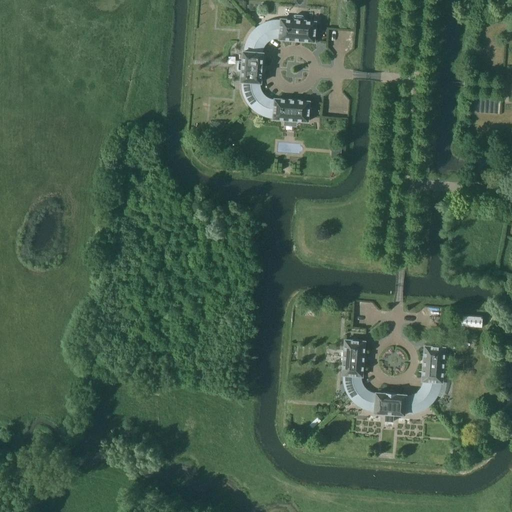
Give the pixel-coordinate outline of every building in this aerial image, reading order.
[(257,29),(267,40),(278,34),(280,35),(280,39),(290,40),(304,41),(314,41),(316,22),(305,21),(305,20),(305,18),(303,16),(295,15),(293,17),(293,20),(292,19),(292,20),(281,19),(281,25),(272,24),(271,22),(267,23),(263,24),(259,26),(257,29)] [(263,46),(267,40),(257,29),(256,29),(253,32),(250,35),(248,39),(247,43),(246,47),(245,51),(243,51),(243,61),(239,61),(238,62),(237,69),(238,71),(242,71),(241,81),(247,81),(247,90),(244,91),(245,95),(247,99),(248,102),(251,105),(263,95),(257,84),(257,82),(261,83),(262,72),(263,63),(263,53),(261,52),(263,46)] [(263,95),(251,105),(254,108),(257,110),(260,112),(263,114),(265,112),(274,112),(273,118),(284,119),(297,121),(297,120),(308,121),(310,101),(299,101),(299,100),(286,99),(275,99),(274,103),(273,103),(263,95)] [(332,146),(331,158),(341,158),(341,147),(332,146)] [(461,326),(482,327),(483,317),(462,315),(461,326)] [(352,399),(364,388),(358,378),(358,376),(362,376),(363,365),(364,352),(365,341),(345,340),(344,350),(343,364),(342,375),(348,375),(348,383),(345,385),(346,387),(347,391),(349,395),(351,398),(352,399)] [(418,393),(428,404),(431,401),(434,398),(437,395),(438,392),(435,390),(436,382),(442,382),(443,371),(444,358),(445,347),(425,346),(424,357),(424,356),(423,370),(422,381),(426,381),(426,383),(418,393)] [(323,350),(324,363),(333,362),(332,349),(323,350)] [(428,404),(418,393),(408,399),(406,399),(406,394),(395,394),(395,393),(387,393),(376,392),(376,396),(374,396),(364,388),(352,399),(354,401),(357,403),(360,405),(363,407),(367,409),(371,410),(375,410),(374,412),(385,413),(394,414),(404,414),(405,408),(413,409),(415,412),(417,411),(421,409),(425,407),(428,404)]
